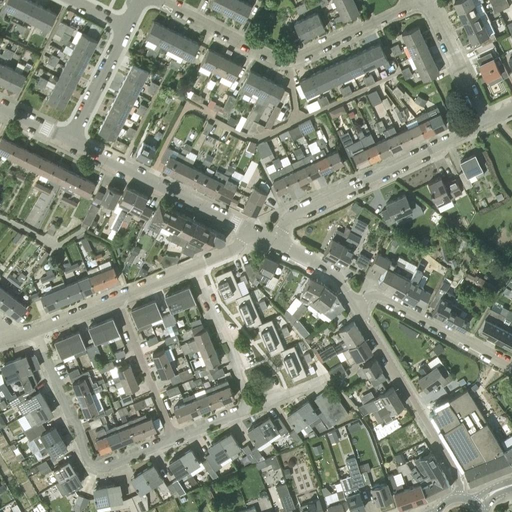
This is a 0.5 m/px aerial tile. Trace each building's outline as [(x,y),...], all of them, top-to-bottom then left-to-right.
[(14,13),(20,0),(5,0),(0,12),(0,14),(3,17),(7,10),(14,13)] [(25,19),(33,2),(27,0),(20,0),(14,13),(25,19)] [(220,10),(224,0),(210,0),(208,4),(220,10)] [(231,15),(238,0),(224,0),(220,10),(231,15)] [(241,0),(238,0),(231,15),(243,21),(251,5),(241,0)] [(353,0),(352,0),(336,8),(340,15),(333,18),(335,23),(359,12),(353,0)] [(459,12),(482,2),(481,0),(458,0),(454,2),(459,12)] [(507,0),(506,0),(493,7),(496,13),(510,6),(507,0)] [(36,24),(44,8),(33,2),(25,19),(36,24)] [(464,22),(487,12),(482,2),(459,12),(464,22)] [(44,8),(36,24),(43,28),(40,35),(44,37),(56,13),(44,8)] [(304,17),(312,33),(324,28),(316,11),(304,17)] [(469,33),(486,24),(491,22),(487,12),(464,22),(469,33)] [(300,39),(312,33),(304,17),(293,22),(300,39)] [(157,42),(165,26),(153,20),(145,37),(157,42)] [(64,32),(71,35),(74,28),(60,21),(54,33),(61,36),(64,32)] [(89,31),(100,36),(104,27),(94,22),(89,31)] [(18,33),(22,25),(17,23),(14,30),(18,33)] [(486,24),(469,33),(473,43),(480,39),(483,45),(497,39),(494,32),(490,34),(486,24)] [(165,26),(157,42),(161,45),(168,48),(176,32),(165,26)] [(406,45),(423,37),(417,26),(401,33),(406,45)] [(68,40),(71,35),(64,32),(61,36),(68,40)] [(81,32),(75,43),(75,44),(91,51),(97,40),(81,32)] [(179,54),(187,38),(176,32),(168,48),(179,54)] [(85,63),(91,51),(75,44),(68,40),(61,36),(59,40),(65,44),(62,51),(70,55),(85,63)] [(411,56),(428,49),(423,37),(406,45),(411,56)] [(187,38),(179,54),(191,60),(199,44),(187,38)] [(368,48),(375,65),(382,61),(386,68),(390,66),(379,43),(368,48)] [(392,52),(400,48),(397,43),(390,47),(392,52)] [(6,56),(9,49),(5,47),(2,55),(0,53),(0,68),(2,64),(6,56)] [(150,57),(153,50),(149,47),(145,55),(150,57)] [(211,70),(219,54),(208,48),(200,64),(211,70)] [(364,70),(375,65),(368,48),(356,53),(364,70)] [(10,59),(14,51),(10,49),(9,49),(6,56),(10,59)] [(417,68),(433,60),(428,49),(411,56),(417,68)] [(352,75),(364,70),(356,53),(345,59),(352,75)] [(494,57),(492,53),(482,57),(484,62),(480,64),(488,80),(501,73),(504,79),(509,76),(503,62),(498,65),(494,57)] [(222,75),(230,59),(219,54),(211,70),(222,75)] [(80,74),(85,63),(70,55),(64,66),(80,74)] [(173,68),(176,61),(171,59),(168,66),(173,68)] [(230,59),(222,75),(233,81),(241,65),(230,59)] [(341,81),(352,75),(345,59),(333,64),(341,81)] [(433,60),(417,68),(422,80),(439,72),(433,60)] [(17,62),(14,69),(6,85),(18,91),(29,68),(30,69),(32,65),(27,62),(25,66),(17,62)] [(126,74),(142,82),(144,80),(148,70),(132,62),(126,74)] [(0,82),(6,85),(14,69),(2,64),(0,68),(0,82)] [(330,86),(341,81),(333,64),(322,69),(330,86)] [(74,85),(80,74),(64,66),(58,77),(74,85)] [(403,74),(410,71),(408,66),(401,70),(403,74)] [(318,91),(330,86),(322,69),(311,75),(318,91)] [(253,92),(261,75),(250,70),(238,93),(243,95),(244,92),(246,89),(253,92)] [(137,93),(142,82),(126,74),(121,85),(137,93)] [(253,92),(259,95),(264,98),(272,81),(261,75),(253,92)] [(306,97),(318,91),(311,75),(299,80),(306,97)] [(68,96),(74,85),(58,77),(52,88),(68,96)] [(272,81),(264,98),(269,100),(276,103),(284,87),(272,81)] [(344,87),(347,94),(352,92),(348,84),(344,87)] [(131,105),(137,93),(121,85),(115,97),(131,105)] [(396,95),(399,98),(404,93),(396,86),(392,90),(396,95)] [(62,108),(68,96),(52,88),(46,100),(62,108)] [(374,89),(366,93),(372,105),(380,101),(374,89)] [(198,95),(193,92),(190,98),(196,100),(198,95)] [(201,103),(204,98),(198,95),(196,100),(201,103)] [(229,113),(236,98),(229,95),(222,109),(223,110),(229,113)] [(419,104),(423,98),(418,95),(414,101),(419,104)] [(125,116),(131,105),(115,97),(109,108),(125,116)] [(381,99),(385,109),(391,106),(386,97),(381,99)] [(219,108),(220,106),(215,103),(212,109),(217,112),(219,108)] [(138,108),(145,112),(147,107),(140,104),(138,108)] [(266,106),(261,104),(253,109),(262,113),(266,106)] [(120,127),(125,116),(109,108),(104,119),(120,127)] [(336,112),(334,108),(328,111),(332,119),(336,117),(336,112)] [(428,114),(435,130),(446,125),(438,108),(428,113),(428,114)] [(424,135),(435,130),(428,114),(428,113),(416,119),(418,121),(424,135)] [(246,123),(249,117),(243,114),(237,126),(245,130),(247,124),(246,123)] [(405,114),(398,117),(401,122),(408,119),(405,114)] [(237,120),(230,116),(226,121),(234,125),(237,120)] [(114,139),(120,127),(104,119),(98,131),(114,139)] [(303,135),(315,129),(310,119),(298,125),(303,135)] [(414,140),(424,135),(418,121),(416,119),(406,123),(414,140)] [(253,120),(250,126),(246,133),(254,134),(262,133),(264,128),(265,126),(257,123),(253,120)] [(375,124),(377,128),(385,125),(383,120),(375,124)] [(207,135),(213,124),(208,122),(202,133),(207,135)] [(403,145),(414,140),(406,123),(405,124),(407,127),(397,132),(403,145)] [(322,137),(325,142),(327,140),(319,124),(313,126),(319,139),(322,137)] [(293,140),(303,135),(298,125),(288,130),(293,140)] [(127,131),(134,134),(136,129),(129,126),(127,131)] [(364,135),(362,130),(357,132),(360,139),(370,161),(381,155),(375,142),(374,142),(370,133),(364,135)] [(370,161),(360,139),(353,142),(348,132),(339,136),(349,156),(353,154),(358,166),(370,161)] [(392,150),(403,145),(397,132),(386,137),(392,150)] [(8,157),(15,144),(1,137),(0,139),(0,158),(2,154),(8,157)] [(381,155),(392,150),(386,137),(375,142),(381,155)] [(261,157),(272,152),(266,140),(255,145),(261,157)] [(136,155),(149,161),(155,148),(143,141),(136,155)] [(22,164),(28,151),(15,144),(8,157),(22,164)] [(160,161),(165,163),(162,169),(174,175),(184,155),(178,152),(175,158),(170,155),(173,150),(167,147),(160,161)] [(180,152),(181,152),(187,156),(189,152),(190,151),(189,151),(183,147),(180,152)] [(326,154),(323,148),(320,149),(312,153),(315,159),(321,173),(332,168),(326,154)] [(326,154),(332,168),(343,162),(337,149),(326,154)] [(35,170),(41,157),(28,151),(22,164),(35,170)] [(305,157),(302,152),(296,155),(298,160),(302,158),(311,178),(321,173),(315,159),(312,153),(305,157)] [(206,165),(210,155),(207,154),(202,163),(206,165)] [(466,188),(472,185),(471,182),(477,179),(477,177),(484,174),(474,154),(460,161),(465,171),(459,174),(466,188)] [(185,180),(192,166),(191,166),(194,160),(184,155),(174,175),(185,180)] [(48,177),(54,164),(41,157),(35,170),(48,177)] [(271,161),(273,164),(274,165),(281,162),(278,157),(271,161)] [(302,158),(298,160),(291,163),(293,167),(294,170),(300,183),(311,178),(302,158)] [(248,183),(258,162),(252,159),(241,179),(248,183)] [(274,165),(276,170),(280,169),(283,167),(281,162),(274,165)] [(300,183),(294,170),(293,170),(291,163),(283,167),(280,169),(287,184),(289,188),(300,183)] [(61,183),(68,170),(54,164),(48,177),(61,183)] [(235,168),(232,166),(228,164),(226,169),(233,172),(235,168)] [(196,185),(203,171),(192,166),(185,180),(196,185)] [(287,184),(280,169),(276,170),(269,174),(272,180),(278,193),(289,188),(287,184)] [(7,174),(15,178),(17,173),(9,170),(7,174)] [(75,190),(81,177),(68,170),(61,183),(59,187),(72,194),(74,190),(75,190)] [(206,191),(217,170),(216,170),(213,176),(203,171),(196,185),(206,191)] [(217,196),(227,175),(224,174),(217,170),(206,191),(217,196)] [(24,177),(17,173),(15,178),(22,181),(24,177)] [(227,176),(227,175),(217,196),(228,201),(235,188),(238,181),(231,177),(227,176)] [(81,177),(75,190),(88,196),(94,184),(81,177)] [(444,184),(441,177),(427,184),(431,190),(430,191),(437,205),(462,193),(455,179),(444,184)] [(240,182),(239,184),(245,187),(248,183),(241,179),(240,182)] [(41,191),(43,187),(36,183),(34,187),(41,191)] [(94,198),(93,200),(96,201),(99,203),(100,199),(104,202),(104,203),(111,207),(119,192),(118,191),(118,190),(113,187),(112,188),(107,186),(103,193),(98,191),(94,198)] [(123,219),(136,191),(127,186),(118,204),(123,206),(121,210),(121,209),(117,217),(118,217),(116,220),(112,228),(107,237),(112,240),(117,230),(118,229),(121,222),(123,219)] [(248,197),(261,203),(267,192),(254,186),(248,197)] [(43,187),(41,191),(47,194),(49,195),(51,190),(43,187)] [(38,211),(47,194),(41,191),(40,193),(32,208),(38,211)] [(152,209),(143,205),(147,197),(136,191),(123,219),(128,222),(129,222),(132,215),(133,211),(139,214),(137,216),(146,221),(152,209)] [(497,201),(504,198),(501,192),(495,195),(497,201)] [(388,225),(395,221),(397,225),(422,212),(419,206),(411,201),(409,202),(405,195),(386,204),(388,208),(382,212),(388,225)] [(67,204),(70,199),(62,196),(60,200),(61,201),(67,204)] [(237,206),(239,201),(232,197),(229,203),(237,206)] [(255,215),(261,203),(248,197),(243,209),(255,215)] [(452,198),(439,204),(442,210),(455,204),(452,198)] [(70,199),(67,204),(75,207),(77,203),(70,199)] [(353,201),(349,207),(358,213),(362,206),(353,201)] [(88,210),(85,217),(82,222),(90,225),(91,222),(98,207),(94,205),(92,204),(91,203),(88,210)] [(162,225),(170,209),(159,203),(146,228),(152,231),(154,226),(152,224),(153,220),(162,225)] [(180,219),(182,215),(170,209),(162,225),(174,231),(172,234),(169,232),(167,238),(172,241),(182,220),(180,219)] [(184,247),(196,222),(182,215),(180,219),(182,220),(172,241),(184,247)] [(351,225),(334,259),(345,265),(360,237),(354,234),(362,220),(356,217),(351,225)] [(123,232),(128,222),(123,219),(121,222),(118,229),(119,230),(123,232)] [(52,235),(57,225),(52,222),(47,233),(52,235)] [(205,236),(209,228),(196,222),(184,247),(181,251),(192,257),(194,252),(192,251),(195,245),(188,242),(190,238),(200,243),(204,235),(205,236)] [(334,259),(351,225),(347,223),(343,231),(337,228),(323,254),(334,259)] [(204,235),(200,243),(207,247),(225,239),(225,236),(209,228),(205,236),(204,235)] [(18,232),(13,240),(16,242),(22,234),(18,232)] [(398,244),(402,239),(396,235),(392,240),(398,244)] [(91,250),(88,243),(86,237),(81,240),(86,253),(91,250)] [(140,248),(135,245),(131,254),(135,256),(136,256),(140,248)] [(434,258),(439,251),(437,249),(432,246),(432,245),(427,252),(434,258)] [(49,252),(45,250),(37,261),(40,263),(49,252)] [(376,269),(384,255),(378,252),(375,257),(370,266),(376,269)] [(366,268),(370,259),(360,253),(355,262),(359,264),(358,265),(361,267),(362,266),(366,268)] [(135,256),(131,254),(127,261),(132,263),(135,256)] [(164,267),(177,262),(179,256),(164,254),(163,256),(160,261),(159,262),(164,267)] [(400,272),(404,266),(405,264),(397,260),(396,262),(384,255),(376,269),(383,273),(377,282),(383,285),(390,289),(391,287),(392,287),(400,272)] [(249,279),(252,282),(256,286),(259,281),(256,279),(257,278),(267,283),(265,285),(273,288),(275,284),(267,281),(277,262),(265,256),(258,270),(255,269),(253,270),(250,263),(244,265),(246,271),(249,279)] [(413,302),(414,300),(424,305),(430,294),(420,289),(424,282),(424,280),(423,278),(421,276),(419,275),(424,265),(419,262),(414,271),(410,278),(401,295),(413,302)] [(100,270),(105,283),(117,278),(112,265),(100,270)] [(105,283),(100,270),(98,266),(87,270),(89,275),(88,275),(93,288),(105,283)] [(410,278),(414,271),(404,266),(400,272),(392,287),(391,287),(390,289),(401,295),(410,278)] [(148,271),(142,268),(139,273),(145,276),(148,271)] [(230,268),(214,275),(220,288),(236,281),(230,268)] [(474,276),(468,272),(464,279),(484,289),(485,287),(490,290),(488,293),(493,296),(498,286),(476,274),(474,276)] [(12,282),(16,278),(14,277),(12,275),(10,274),(7,278),(12,282)] [(81,293),(93,288),(88,275),(76,280),(81,293)] [(16,278),(12,282),(18,286),(21,282),(16,278)] [(286,309),(291,314),(297,318),(306,306),(309,303),(313,297),(323,285),(323,284),(309,278),(302,291),(300,294),(300,299),(301,301),(296,297),(286,309)] [(70,298),(81,293),(76,280),(65,285),(70,298)] [(443,318),(451,303),(451,302),(455,294),(447,290),(450,283),(442,280),(429,304),(434,307),(431,312),(442,318),(442,317),(443,318)] [(242,294),(236,281),(220,288),(226,302),(235,298),(242,295),(242,294)] [(70,298),(65,285),(53,290),(58,303),(70,298)] [(313,297),(309,303),(320,312),(321,311),(330,318),(344,308),(335,293),(335,294),(323,285),(313,297)] [(177,291),(183,306),(195,301),(188,286),(177,291)] [(46,308),(58,303),(53,290),(40,295),(46,308)] [(0,303),(7,309),(16,298),(6,291),(0,298),(0,303)] [(171,311),(183,306),(177,291),(165,296),(171,311)] [(242,294),(242,295),(235,298),(242,313),(255,307),(248,291),(242,294)] [(16,298),(7,309),(18,317),(26,306),(16,298)] [(143,305),(149,320),(161,315),(155,300),(143,305)] [(451,303),(443,318),(464,329),(469,319),(459,314),(462,309),(451,303)] [(151,325),(149,320),(143,305),(131,310),(137,325),(139,330),(142,329),(151,325)] [(502,321),(508,309),(503,306),(500,312),(490,307),(478,329),(485,334),(486,332),(494,336),(502,321)] [(255,307),(242,313),(248,328),(258,324),(262,322),(255,307)] [(297,318),(291,314),(286,309),(283,313),(292,324),(297,318)] [(511,339),(511,318),(511,317),(511,311),(508,309),(502,321),(494,336),(502,340),(501,342),(508,346),(511,339)] [(172,313),(167,315),(171,325),(176,323),(172,313)] [(163,321),(165,327),(171,325),(167,315),(161,317),(163,321)] [(100,322),(107,338),(119,333),(118,332),(112,317),(100,322)] [(191,328),(201,324),(199,318),(190,322),(191,328)] [(258,324),(264,339),(278,333),(271,318),(262,322),(258,324)] [(311,332),(297,318),(292,324),(304,338),(311,332)] [(332,356),(342,351),(363,338),(353,321),(338,331),(341,337),(344,341),(341,343),(333,348),(331,345),(327,347),(316,354),(321,361),(322,363),(333,357),(332,356)] [(397,323),(403,327),(401,329),(406,332),(406,334),(413,338),(417,332),(409,327),(404,324),(398,321),(397,323)] [(94,342),(107,338),(100,322),(88,327),(94,342)] [(191,346),(210,338),(206,328),(203,328),(201,324),(191,328),(193,332),(193,333),(195,339),(180,345),(180,347),(182,350),(191,346)] [(67,336),(75,356),(87,352),(85,348),(84,346),(78,331),(67,336)] [(278,333),(264,339),(271,354),(280,350),(284,348),(278,333)] [(177,334),(175,335),(164,339),(167,345),(174,343),(179,341),(177,334)] [(310,334),(305,338),(309,343),(314,340),(310,334)] [(63,361),(75,356),(67,336),(55,340),(63,361)] [(148,345),(158,341),(156,336),(155,336),(150,339),(146,340),(148,345)] [(202,355),(214,350),(210,338),(191,346),(182,350),(184,355),(191,352),(191,351),(193,351),(194,352),(199,350),(202,355)] [(363,338),(342,351),(350,364),(371,351),(363,338)] [(91,346),(94,356),(95,356),(100,354),(96,344),(91,346)] [(284,348),(280,350),(287,365),(300,359),(293,344),(284,348)] [(87,352),(89,358),(94,356),(91,346),(85,348),(87,352)] [(157,365),(169,360),(165,349),(152,354),(157,365)] [(117,352),(114,353),(116,359),(125,355),(124,350),(117,352)] [(210,371),(215,369),(217,368),(215,363),(219,361),(214,350),(202,355),(206,365),(194,370),(196,377),(206,373),(210,371)] [(31,388),(38,384),(32,369),(39,367),(35,356),(27,359),(25,355),(13,360),(19,377),(20,376),(23,386),(24,386),(26,391),(31,388)] [(97,365),(98,365),(95,356),(94,356),(89,358),(93,367),(97,365)] [(442,386),(453,379),(437,356),(427,362),(432,369),(418,378),(426,389),(439,380),(442,386)] [(368,377),(381,370),(382,369),(375,358),(362,365),(368,377)] [(300,359),(287,365),(293,380),(307,375),(300,359)] [(8,381),(19,377),(13,360),(1,365),(8,381)] [(169,360),(157,365),(162,377),(174,372),(169,360)] [(114,367),(112,361),(97,367),(99,372),(100,373),(114,367)] [(332,378),(345,370),(340,363),(328,371),(332,378)] [(129,364),(122,368),(120,364),(115,366),(116,369),(119,375),(107,379),(108,381),(109,384),(115,382),(121,380),(133,375),(129,364)] [(182,381),(193,376),(190,367),(178,372),(182,381)] [(217,368),(215,369),(210,371),(213,379),(217,377),(225,374),(222,367),(217,368)] [(70,378),(80,374),(77,368),(68,372),(70,378)] [(345,370),(332,378),(339,389),(346,384),(343,379),(348,376),(345,370)] [(381,370),(368,377),(374,386),(385,379),(381,370)] [(89,388),(97,385),(96,381),(93,382),(90,375),(85,377),(72,382),(76,393),(89,388)] [(121,380),(115,382),(121,398),(120,399),(122,405),(133,400),(129,390),(138,386),(133,375),(121,380)] [(188,381),(191,388),(196,386),(196,385),(202,383),(200,378),(193,381),(192,379),(188,381)] [(461,386),(466,382),(463,378),(458,381),(461,386)] [(215,384),(222,401),(234,397),(227,380),(215,384)] [(8,401),(17,396),(15,393),(12,395),(4,382),(0,384),(0,387),(1,389),(8,401)] [(475,383),(471,387),(474,391),(479,387),(475,383)] [(97,385),(89,388),(76,393),(81,404),(94,399),(91,393),(102,389),(100,384),(97,385)] [(211,406),(222,401),(215,384),(204,389),(211,406)] [(180,391),(179,389),(177,385),(166,390),(169,396),(180,391)] [(314,398),(319,406),(332,425),(350,412),(347,407),(345,409),(330,387),(314,398)] [(363,415),(371,410),(397,395),(392,387),(357,407),(363,415)] [(37,391),(34,393),(31,388),(26,391),(17,396),(8,401),(11,406),(18,402),(25,398),(32,409),(45,401),(42,394),(39,396),(37,391)] [(211,406),(204,389),(204,388),(193,392),(193,393),(195,398),(200,411),(211,406)] [(511,465),(511,461),(503,450),(467,389),(447,401),(435,407),(437,412),(432,415),(442,432),(441,433),(462,467),(463,467),(469,483),(511,465)] [(361,396),(363,400),(375,395),(373,390),(361,396)] [(189,415),(200,411),(195,398),(193,393),(182,397),(184,403),(189,415)] [(391,412),(403,405),(397,395),(371,410),(374,415),(379,412),(386,423),(394,418),(391,412)] [(99,417),(104,415),(103,414),(105,414),(104,410),(103,408),(98,410),(94,399),(81,404),(86,416),(91,413),(93,419),(99,417)] [(118,399),(112,401),(115,408),(121,405),(118,399)] [(144,399),(133,403),(133,406),(135,410),(146,405),(144,399)] [(332,425),(319,406),(314,409),(308,400),(297,408),(311,427),(321,420),(327,428),(332,425)] [(51,414),(48,410),(50,408),(45,401),(32,409),(24,413),(32,425),(23,431),(26,435),(42,426),(39,421),(51,414)] [(178,420),(189,415),(184,403),(173,408),(178,420)] [(312,428),(311,427),(297,408),(287,415),(296,429),(302,426),(307,432),(312,428)] [(138,417),(145,434),(156,429),(156,428),(151,417),(151,416),(147,418),(145,413),(138,417)] [(91,428),(102,424),(99,417),(93,419),(88,422),(91,428)] [(134,438),(145,434),(138,417),(127,421),(134,438)] [(267,438),(278,431),(281,435),(287,431),(278,417),(272,421),(269,417),(258,423),(267,437),(267,438)] [(123,443),(134,438),(127,421),(116,426),(123,443)] [(257,445),(267,438),(267,437),(258,423),(247,431),(257,445)] [(33,438),(39,449),(59,437),(60,436),(54,426),(45,431),(42,426),(26,435),(29,441),(33,438)] [(111,447),(123,443),(116,426),(105,430),(106,435),(111,447)] [(106,435),(105,430),(104,427),(95,430),(98,438),(95,439),(95,440),(100,451),(100,452),(111,447),(106,435)] [(290,433),(296,441),(301,438),(295,430),(290,433)] [(331,444),(339,441),(336,431),(328,434),(331,444)] [(232,434),(227,437),(226,435),(219,439),(229,455),(232,459),(239,455),(236,450),(240,447),(232,434)] [(67,447),(62,440),(61,440),(59,437),(45,445),(39,449),(43,454),(50,450),(53,455),(67,447)] [(423,437),(413,443),(418,451),(428,444),(423,437)] [(229,455),(219,439),(212,444),(213,446),(209,448),(211,451),(204,456),(207,460),(213,469),(214,471),(221,466),(218,461),(229,455)] [(242,447),(248,456),(253,453),(251,450),(247,444),(242,447)] [(320,444),(313,447),(315,454),(322,452),(320,444)] [(511,444),(503,450),(511,461),(511,444)] [(253,453),(257,459),(262,456),(256,447),(251,450),(253,453)] [(180,456),(189,470),(200,463),(191,448),(180,456)] [(427,470),(437,464),(430,451),(428,452),(419,458),(420,460),(416,464),(424,476),(426,474),(426,475),(429,473),(427,470)] [(252,464),(258,461),(257,459),(253,453),(248,456),(252,464)] [(264,459),(266,465),(271,463),(273,469),(280,467),(275,455),(264,459)] [(178,477),(189,470),(180,456),(169,463),(178,477)] [(360,472),(357,466),(355,457),(345,460),(350,475),(348,476),(348,477),(339,479),(342,489),(341,490),(345,501),(346,500),(344,495),(346,495),(352,511),(364,507),(359,490),(358,490),(357,487),(364,484),(364,483),(360,472)] [(258,462),(255,463),(258,469),(266,465),(264,459),(258,462)] [(39,470),(48,464),(45,460),(36,465),(39,470)] [(59,481),(75,471),(68,460),(52,470),(59,481)] [(202,463),(207,472),(213,469),(207,460),(202,463)] [(366,470),(366,471),(370,470),(367,462),(357,466),(360,472),(366,470)] [(410,472),(411,471),(405,462),(396,466),(398,471),(401,470),(403,475),(410,472)] [(48,464),(39,470),(42,475),(51,470),(48,464)] [(179,495),(172,482),(167,486),(162,480),(163,479),(153,464),(142,471),(151,486),(157,483),(163,493),(169,490),(174,497),(179,495)] [(419,483),(425,499),(427,498),(449,488),(438,466),(437,464),(427,470),(429,473),(426,475),(426,476),(422,478),(414,469),(411,471),(410,472),(415,478),(414,479),(418,484),(419,483)] [(217,476),(214,471),(213,469),(207,472),(210,476),(212,479),(217,476)] [(369,481),(366,471),(366,470),(360,472),(364,483),(369,481)] [(59,481),(57,483),(63,494),(66,492),(82,483),(75,471),(59,481)] [(140,493),(151,486),(142,471),(131,479),(139,492),(131,496),(138,511),(140,511),(146,510),(140,496),(141,495),(140,493)] [(414,503),(408,487),(403,489),(401,484),(396,485),(392,473),(388,475),(399,508),(414,503)] [(172,482),(179,495),(185,493),(183,488),(177,479),(172,482)] [(414,503),(425,499),(419,483),(418,484),(414,479),(411,481),(415,484),(408,487),(414,503)] [(291,511),(290,509),(294,507),(290,496),(285,482),(275,486),(284,510),(284,511),(291,511)] [(377,503),(391,498),(386,482),(371,487),(377,503)] [(138,511),(131,496),(125,499),(122,499),(120,483),(106,486),(110,507),(111,509),(129,506),(131,511),(138,511)] [(109,503),(110,507),(106,486),(93,488),(96,506),(109,503)] [(344,511),(341,502),(345,501),(341,490),(336,492),(325,496),(327,504),(329,511),(344,511)] [(80,507),(84,496),(78,494),(74,506),(73,509),(78,511),(80,507)] [(84,496),(80,507),(86,509),(89,498),(84,496)] [(323,511),(320,503),(318,499),(307,503),(308,507),(301,510),(302,511),(323,511)]
